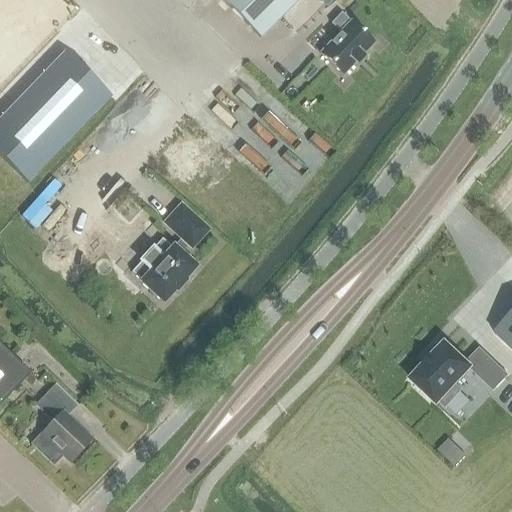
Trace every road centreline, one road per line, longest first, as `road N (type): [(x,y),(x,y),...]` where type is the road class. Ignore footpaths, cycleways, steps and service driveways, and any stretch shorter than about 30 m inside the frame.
road 1 (primary): [(369,260),(293,325),(208,424),(189,463)]
road 2 (primary): [(189,463),(353,296),(369,260)]
road 3 (primary): [(369,260),(511,75)]
road 4 (unclassified): [(205,60),(101,0)]
